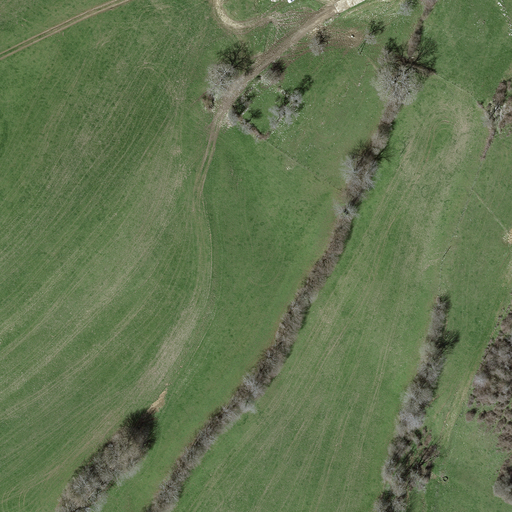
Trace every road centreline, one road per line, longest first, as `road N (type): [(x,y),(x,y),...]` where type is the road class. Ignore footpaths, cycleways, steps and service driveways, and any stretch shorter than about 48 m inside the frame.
road 1 (track): [(430,511),(436,462),(511,274)]
road 2 (track): [(123,0),(0,53)]
